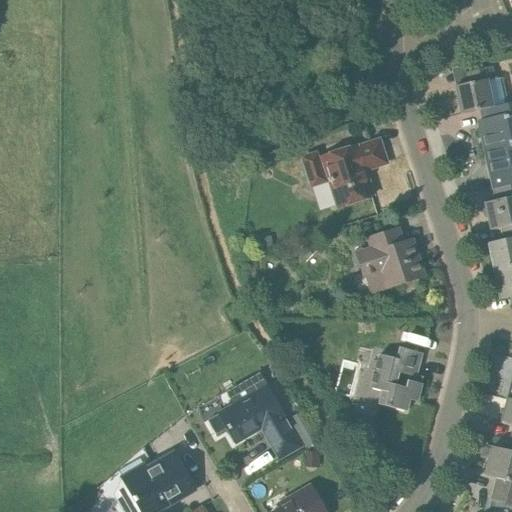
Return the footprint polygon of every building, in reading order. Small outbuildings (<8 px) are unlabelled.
[(455,87),(460,114),(478,110),(493,107),(488,82),(493,81),(490,68),(465,73),(468,85),(455,87)] [(479,124),(485,151),(511,145),(511,103),(493,107),(478,110),(478,112),(486,111),(488,122),(479,124)] [(335,209),(353,203),(372,197),(362,166),(384,159),(378,142),(357,149),(356,147),(318,160),(315,152),(299,158),(309,189),(326,183),(335,209)] [(493,190),(511,186),(511,145),(485,151),(493,190)] [(501,229),(511,227),(511,186),(493,190),(496,202),(484,204),(490,232),(501,229)] [(504,241),(489,244),(495,272),(511,268),(511,227),(501,229),(504,241)] [(363,280),(368,295),(423,277),(411,242),(401,245),(397,231),(364,241),(367,251),(354,255),(362,280),(363,280)] [(259,252),(273,250),(270,238),(257,240),(259,252)] [(306,261),(317,250),(308,242),(298,254),(306,261)] [(511,268),(495,272),(500,299),(511,296),(511,268)] [(380,392),(376,405),(405,413),(409,401),(416,403),(421,386),(408,382),(409,377),(416,378),(422,355),(396,348),(394,359),(377,355),(368,389),(380,392)] [(279,459),(301,446),(266,388),(224,412),(230,424),(226,426),(235,443),(261,428),(279,459)] [(511,425),(511,400),(507,399),(500,423),(511,425)] [(294,432),(304,449),(319,440),(309,423),(294,432)] [(511,440),(510,440),(506,453),(491,449),(484,476),(497,480),(492,497),(492,500),(489,499),(485,511),(497,511),(505,511),(511,510),(511,440)] [(320,452),(305,452),(305,468),(320,468),(320,452)] [(120,481),(138,511),(155,511),(193,490),(173,456),(139,475),(136,471),(120,481)] [(323,511),(309,487),(290,499),(292,503),(275,511),(323,511)]
